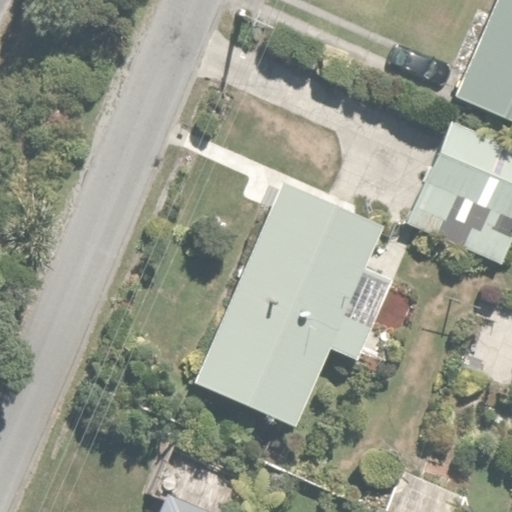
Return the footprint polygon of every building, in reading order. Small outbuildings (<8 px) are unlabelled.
[(511,0),(488,0),(459,81),(511,100),(511,0)] [(511,158),(511,150),(432,118),(392,214),(475,248),(511,158)] [(367,227),(263,185),(191,362),(295,404),(367,227)] [(481,380),(500,316),(458,303),(439,367),(481,380)] [(511,338),(499,385),(511,388),(511,338)] [(440,511),(452,487),(392,458),(365,511),(440,511)] [(211,511),(157,492),(149,511),(211,511)]
